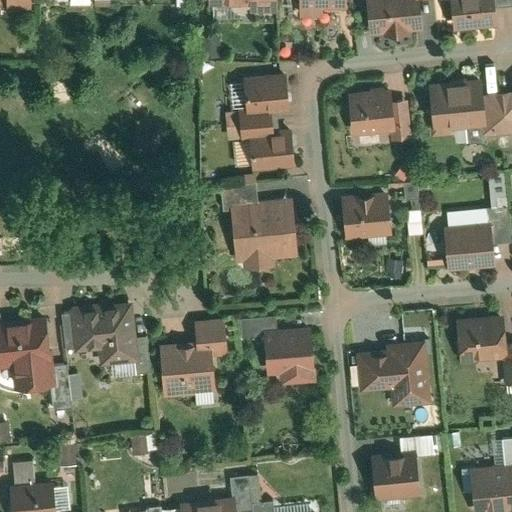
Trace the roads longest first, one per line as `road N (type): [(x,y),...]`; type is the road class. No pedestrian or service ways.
road 1 (residential): [(511,46),(302,66),(327,304)]
road 2 (residential): [(327,304),(349,511)]
road 3 (residential): [(327,304),(511,286)]
road 4 (residential): [(0,279),(126,280),(171,295)]
